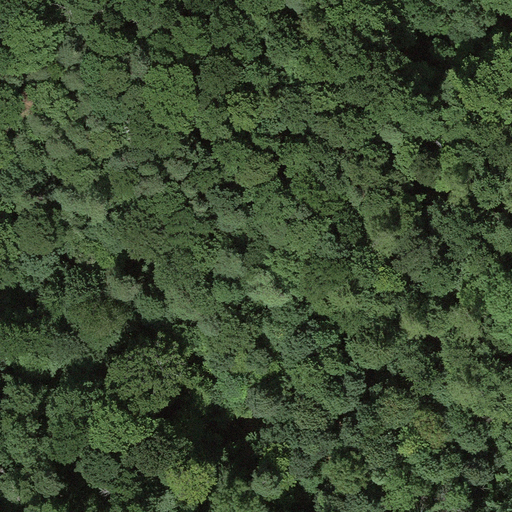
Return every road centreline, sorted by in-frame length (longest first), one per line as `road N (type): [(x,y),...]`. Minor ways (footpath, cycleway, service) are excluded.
road 1 (track): [(367,355),(262,233),(105,186),(0,127)]
road 2 (track): [(511,391),(367,355)]
